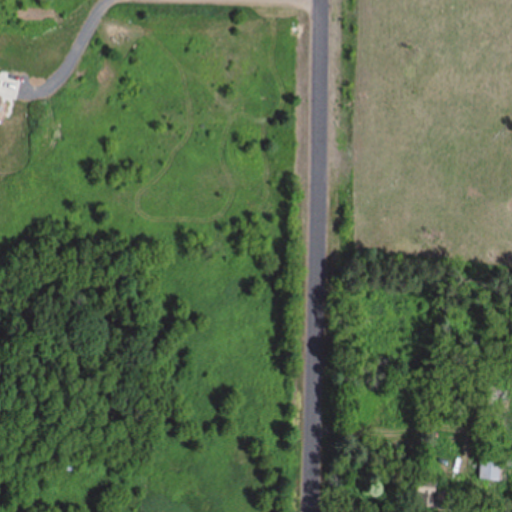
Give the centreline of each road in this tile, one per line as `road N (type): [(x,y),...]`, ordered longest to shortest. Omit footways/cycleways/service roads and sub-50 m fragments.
road 1 (residential): [(314,511),(324,0)]
road 2 (residential): [(324,2),(0,0)]
